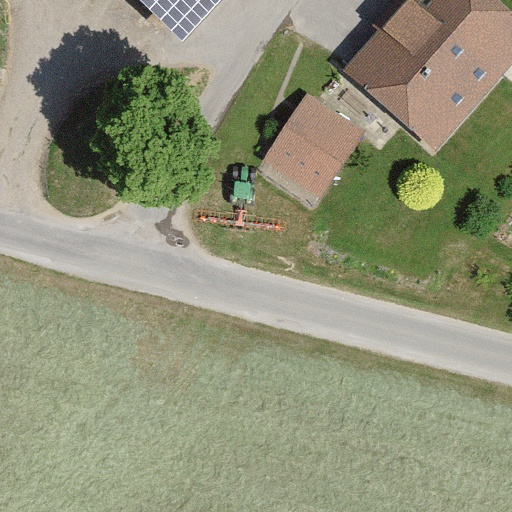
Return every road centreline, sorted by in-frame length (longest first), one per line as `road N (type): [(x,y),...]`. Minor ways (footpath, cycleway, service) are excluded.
road 1 (unclassified): [(511,366),(0,230)]
road 2 (track): [(0,167),(55,67),(239,40),(273,0)]
